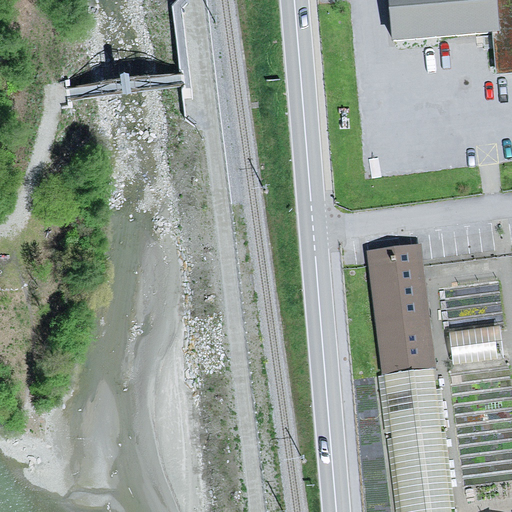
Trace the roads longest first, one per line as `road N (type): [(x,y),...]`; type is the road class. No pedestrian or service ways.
road 1 (track): [(195,0),(263,511)]
road 2 (secondary): [(338,511),(312,232)]
road 3 (secondary): [(312,232),(293,0)]
road 4 (residential): [(312,232),(511,208)]
